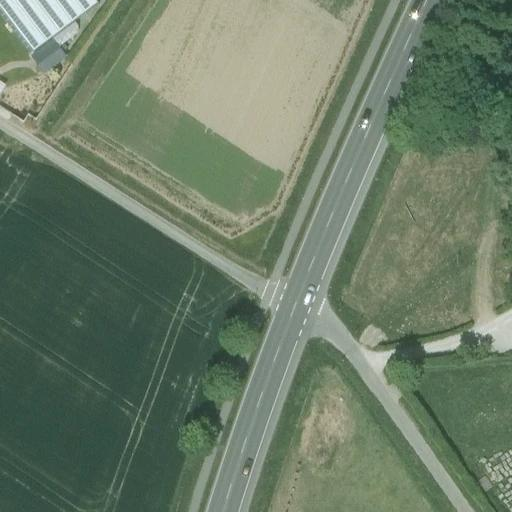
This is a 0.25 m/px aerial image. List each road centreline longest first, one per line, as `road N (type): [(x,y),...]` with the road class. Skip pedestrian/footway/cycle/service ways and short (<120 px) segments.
road 1 (residential): [(0,118),(284,305)]
road 2 (primary): [(284,305),(424,0)]
road 3 (track): [(284,305),(337,333),(465,511)]
road 4 (primary): [(220,511),(284,305)]
road 5 (track): [(511,320),(359,364)]
